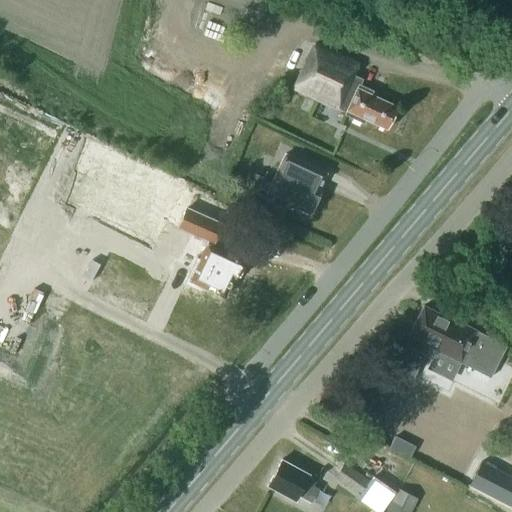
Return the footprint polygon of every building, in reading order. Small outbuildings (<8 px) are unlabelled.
[(222,0),(221,4),(232,9),(240,13),(245,0),(222,0)] [(314,43),(293,88),(338,108),(345,111),(344,114),(364,123),(366,119),(386,128),(396,106),(371,94),(372,90),(359,84),(362,79),(353,75),(359,64),(314,43)] [(192,89),(223,72),(218,62),(186,79),(192,89)] [(212,95),(219,105),(249,84),(242,74),(212,95)] [(0,194),(8,178),(30,188),(37,174),(54,138),(0,111),(0,194)] [(245,184),(257,190),(256,192),(264,196),(264,197),(289,208),(293,206),(309,214),(319,192),(317,191),(326,173),(285,154),(272,181),(251,171),(245,184)] [(98,202),(94,211),(174,247),(200,192),(118,156),(98,202)] [(205,245),(195,265),(193,263),(184,281),(198,288),(203,287),(204,286),(224,296),(233,278),(234,278),(239,277),(244,266),(242,261),(211,246),(222,222),(194,209),(185,228),(204,238),(202,243),(205,245)] [(422,341),(421,342),(468,366),(475,353),(495,363),(504,344),(444,314),(443,315),(423,305),(408,334),(422,341)] [(503,365),(511,369),(511,344),(502,364),(503,365)] [(405,345),(392,370),(412,380),(424,354),(405,345)] [(331,411),(332,416),(336,419),(340,418),(343,414),(343,410),(339,407),(334,408),(331,411)] [(298,494),(312,501),(318,489),(313,486),(315,482),(307,477),(308,475),(281,459),(267,485),(295,500),(298,494)] [(357,492),(360,494),(367,484),(370,480),(369,480),(344,463),(335,477),(357,492)] [(511,478),(498,472),(485,497),(506,507),(511,495),(511,478)] [(369,480),(370,480),(367,484),(360,494),(357,492),(354,496),(376,511),(381,511),(394,493),(371,478),(369,480)] [(410,511),(417,498),(398,488),(386,511),(410,511)]
